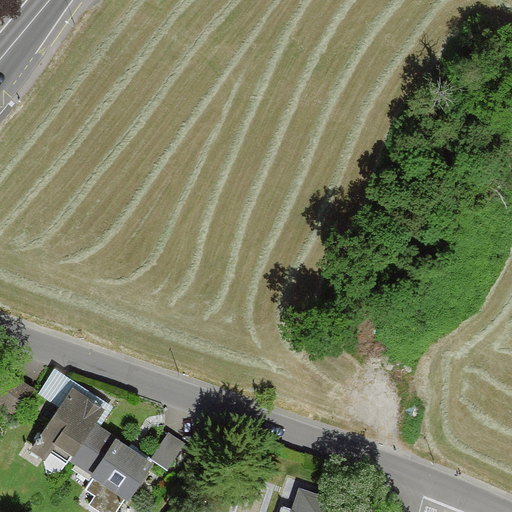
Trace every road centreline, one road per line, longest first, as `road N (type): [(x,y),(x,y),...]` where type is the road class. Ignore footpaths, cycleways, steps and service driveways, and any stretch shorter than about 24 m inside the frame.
road 1 (unclassified): [(0,332),(426,481)]
road 2 (track): [(363,457),(464,301),(511,187)]
road 3 (track): [(491,0),(426,66),(395,118),(364,199)]
